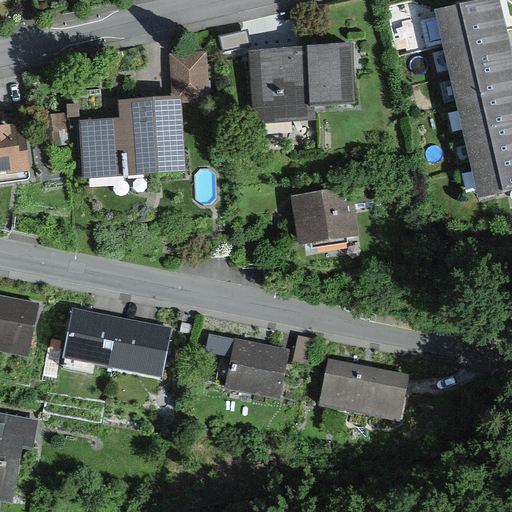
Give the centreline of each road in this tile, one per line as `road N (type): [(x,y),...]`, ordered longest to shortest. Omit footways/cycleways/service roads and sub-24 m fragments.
road 1 (residential): [(511,363),(0,256)]
road 2 (residential): [(0,52),(221,0)]
